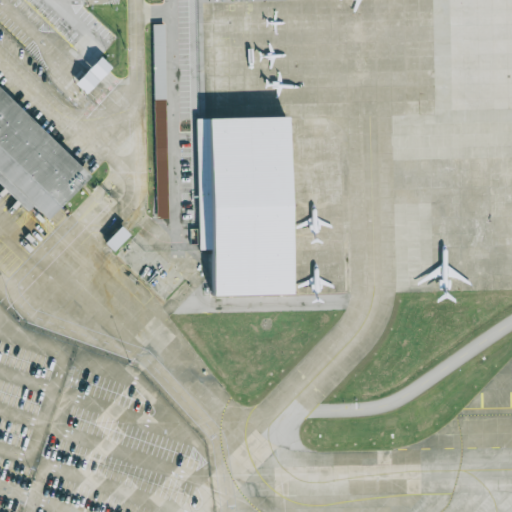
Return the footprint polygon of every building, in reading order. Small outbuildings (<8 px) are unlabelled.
[(435,0),(511,0),(511,108),(438,108),(435,0)] [(167,218),(164,24),(152,24),(155,218),(167,218)] [(75,83),(86,93),(111,67),(100,57),(75,83)] [(0,91),(89,180),(46,223),(0,182),(0,91)] [(201,112),(287,111),(289,292),(206,293),(201,112)] [(113,251),(129,234),(120,226),(104,243),(113,251)]
